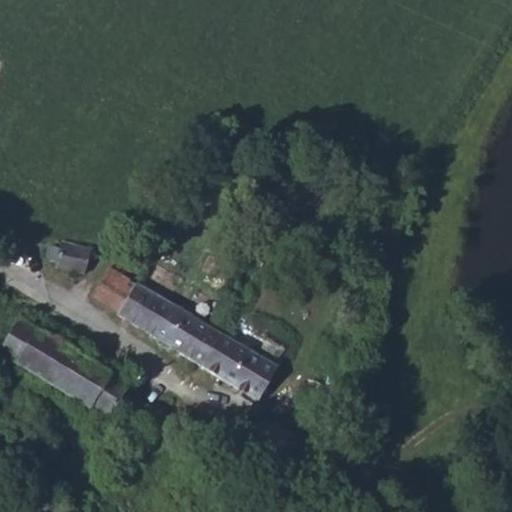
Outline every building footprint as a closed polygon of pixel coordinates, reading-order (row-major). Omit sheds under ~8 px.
[(64,246),(58,268),(83,275),(92,250),(64,246)] [(152,304),(136,324),(195,360),(220,374),(239,344),(130,275),(123,286),(152,304)] [(76,397),(97,362),(39,328),(20,365),(76,397)] [(239,344),(220,374),(280,407),(296,380),(239,344)] [(149,393),(97,362),(76,397),(131,428),(149,393)] [(322,444),(296,429),(284,444),(311,461),(322,444)]
